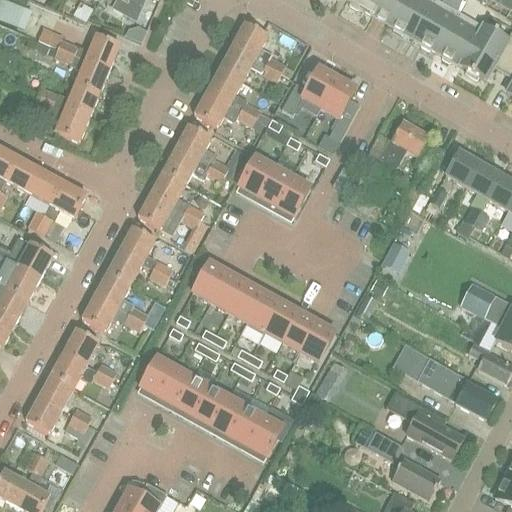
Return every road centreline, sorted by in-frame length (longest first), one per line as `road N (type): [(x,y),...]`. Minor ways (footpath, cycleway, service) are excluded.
road 1 (residential): [(0,416),(107,212),(110,186)]
road 2 (residential): [(110,186),(218,0)]
road 3 (residential): [(388,77),(292,243)]
road 4 (residential): [(123,451),(174,479),(197,442),(253,473)]
road 5 (residential): [(388,77),(262,2)]
road 6 (residential): [(511,151),(388,77)]
road 7 (residential): [(110,186),(0,136)]
road 8 (residential): [(455,511),(511,404)]
